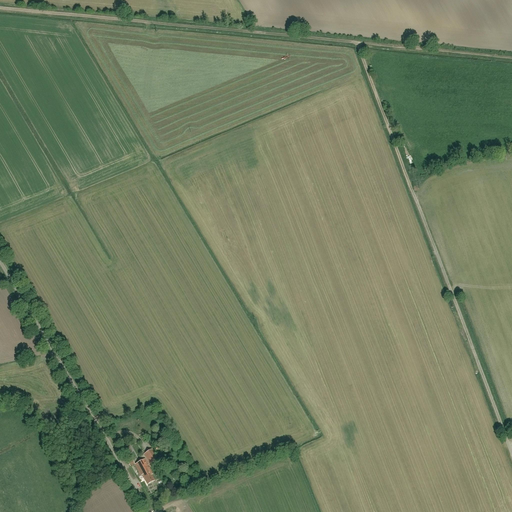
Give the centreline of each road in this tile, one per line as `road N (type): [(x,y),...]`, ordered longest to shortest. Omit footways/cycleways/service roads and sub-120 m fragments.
road 1 (track): [(0,9),(511,58)]
road 2 (track): [(358,44),(511,449)]
road 3 (unclassified): [(146,511),(0,261)]
